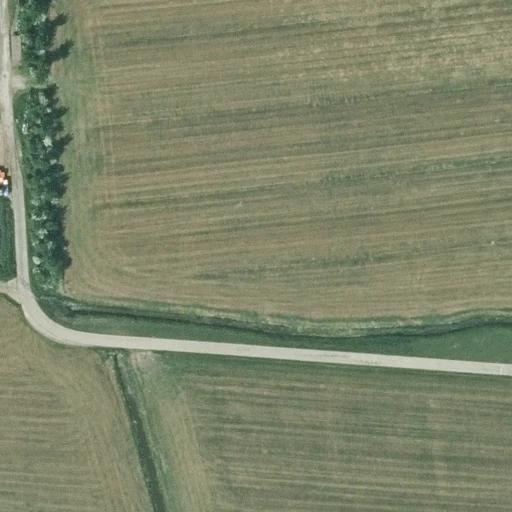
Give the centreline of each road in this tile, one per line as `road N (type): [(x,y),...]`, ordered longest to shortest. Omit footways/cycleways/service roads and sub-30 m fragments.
road 1 (track): [(0,289),(23,295),(37,320),(66,334),(511,369)]
road 2 (track): [(2,0),(23,295)]
